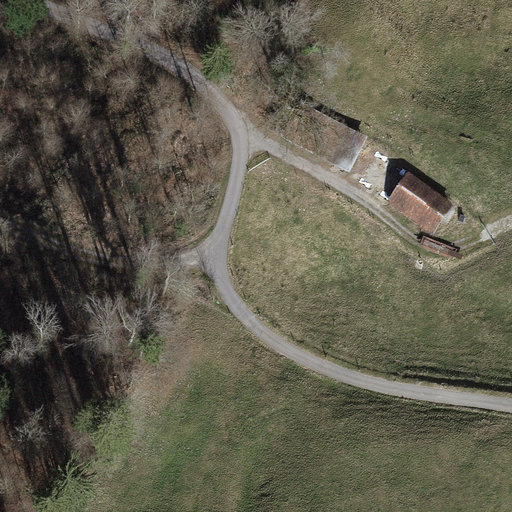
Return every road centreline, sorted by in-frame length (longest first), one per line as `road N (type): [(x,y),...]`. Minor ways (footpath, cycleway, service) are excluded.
road 1 (track): [(221,261),(243,143),(231,110),(205,80),(40,0)]
road 2 (track): [(511,404),(297,359),(236,305),(221,261)]
road 3 (track): [(221,261),(155,264),(0,222)]
road 4 (track): [(243,143),(376,193)]
